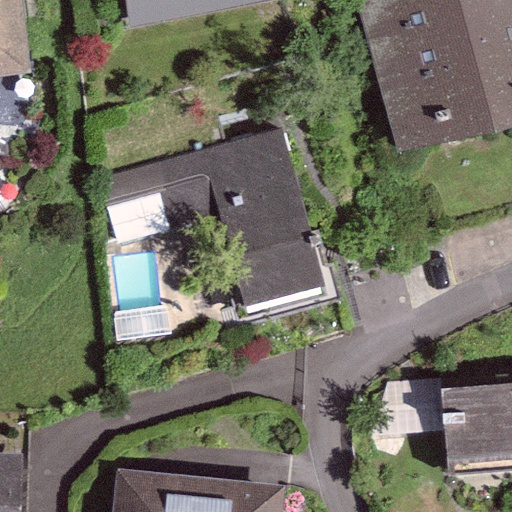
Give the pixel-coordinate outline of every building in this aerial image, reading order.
[(0,0),(0,79),(30,75),(20,0),(0,0)] [(124,0),(127,33),(283,3),(282,0),(124,0)] [(511,126),(511,0),(360,0),(356,1),(399,157),(511,126)] [(281,131),(98,180),(116,248),(217,221),(228,264),(220,266),(237,329),(339,302),(321,235),(309,238),(281,131)] [(121,335),(172,330),(163,247),(113,252),(121,335)] [(511,470),(511,371),(388,381),(373,437),(439,432),(443,477),(511,470)] [(0,511),(18,511),(20,457),(0,455),(0,511)] [(277,511),(280,486),(111,469),(106,511),(277,511)]
